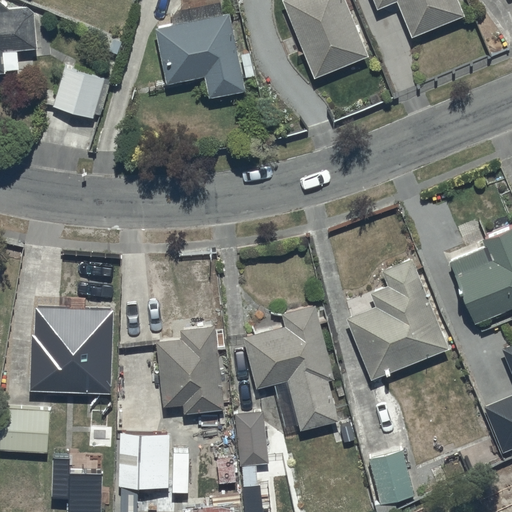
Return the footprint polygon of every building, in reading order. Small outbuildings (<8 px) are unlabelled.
[(347,0),(283,0),(314,73),(368,51),(347,0)] [(375,0),(377,4),(385,0),(398,0),(412,31),(464,10),(460,0),(375,0)] [(0,68),(5,68),(3,46),(37,43),(33,7),(30,4),(0,6),(0,68)] [(229,8),(155,23),(166,79),(205,71),(209,92),(244,85),(229,8)] [(104,74),(64,63),(53,102),(93,114),(104,74)] [(485,242),(449,257),(475,319),(511,303),(511,221),(482,234),(485,242)] [(345,312),(371,375),(448,344),(413,253),(381,265),(387,280),(369,287),(374,300),(345,312)] [(315,299),(280,307),(283,322),(244,331),(256,383),(274,379),(285,424),(299,421),(300,425),(338,416),(328,377),(334,376),(315,299)] [(215,320),(180,325),(181,332),(155,336),(163,401),(182,400),(183,408),(225,403),(215,320)] [(112,330),(30,328),(29,386),(111,388),(112,330)] [(490,332),(463,343),(480,383),(511,369),(507,358),(502,360),(490,332)] [(0,445),(47,446),(48,405),(0,403),(0,445)] [(263,406),(234,409),(239,462),(268,459),(263,406)] [(110,409),(88,409),(87,446),(114,447),(115,425),(110,425),(110,409)] [(170,429),(119,429),(118,480),(168,482),(170,429)] [(398,441),(369,448),(370,453),(367,454),(378,499),(413,491),(402,444),(399,445),(398,441)] [(231,448),(214,449),(216,482),(233,481),(231,448)] [(241,511),(241,499),(181,505),(181,511),(241,511)]
